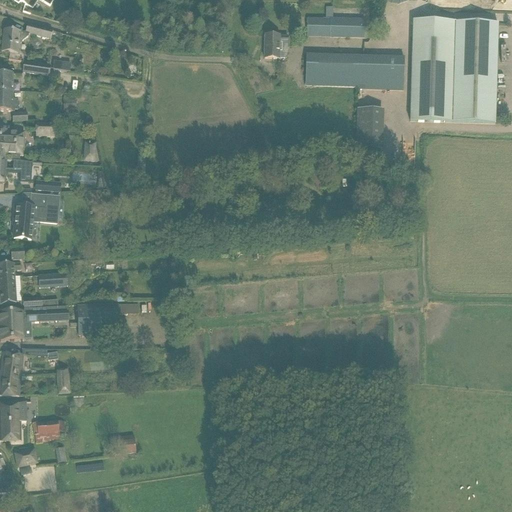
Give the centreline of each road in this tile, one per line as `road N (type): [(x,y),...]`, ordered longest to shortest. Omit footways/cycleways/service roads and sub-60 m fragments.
road 1 (track): [(229,60),(276,146),(349,156),(400,179),(419,207),(427,293),(511,300)]
road 2 (residential): [(0,11),(169,59),(273,68)]
